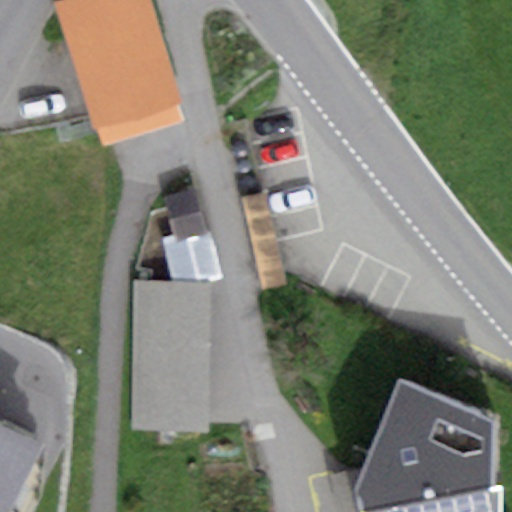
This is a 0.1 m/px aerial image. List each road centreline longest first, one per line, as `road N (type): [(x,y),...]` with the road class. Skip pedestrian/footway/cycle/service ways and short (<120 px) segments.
road 1 (unclassified): [(182,0),(241,332),(280,454),(287,511)]
road 2 (tertiary): [(511,312),(270,0)]
